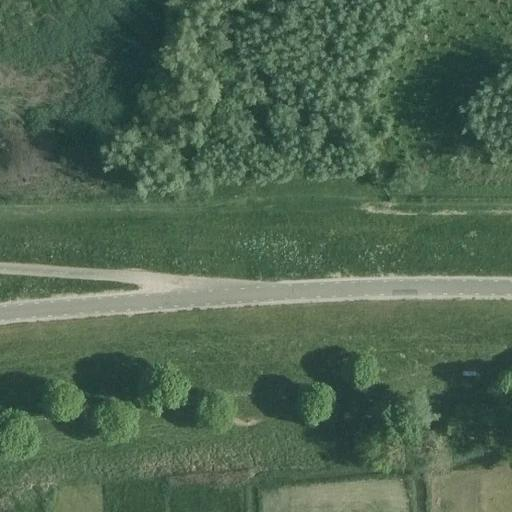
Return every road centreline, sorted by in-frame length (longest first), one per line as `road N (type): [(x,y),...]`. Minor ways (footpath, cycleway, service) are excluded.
road 1 (tertiary): [(511,295),(211,299),(0,314)]
road 2 (track): [(0,269),(170,282),(211,299)]
